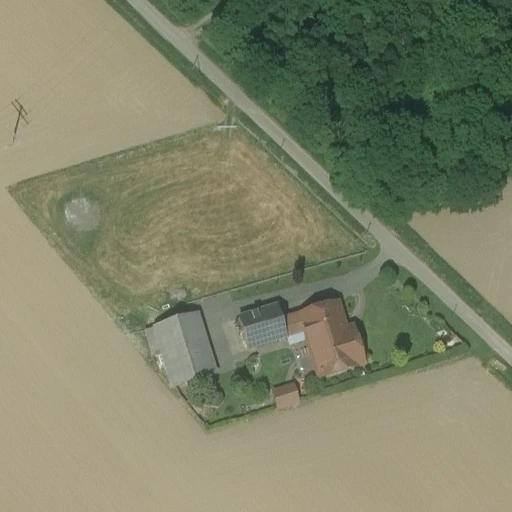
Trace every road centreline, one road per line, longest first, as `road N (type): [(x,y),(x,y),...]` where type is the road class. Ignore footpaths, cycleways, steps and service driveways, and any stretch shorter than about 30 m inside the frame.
road 1 (unclassified): [(135,0),(511,356)]
road 2 (unknown): [(163,493),(130,421),(359,214)]
road 3 (track): [(170,35),(303,0)]
